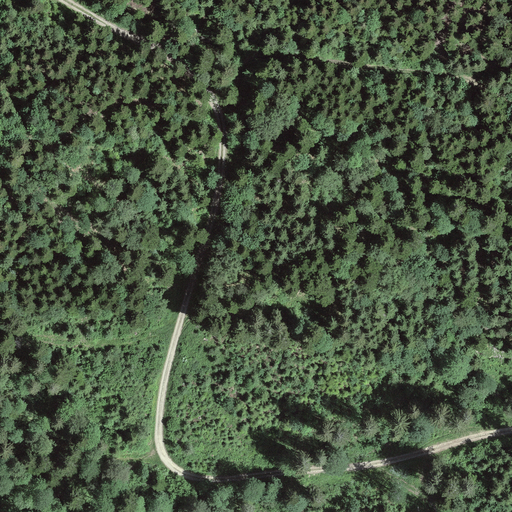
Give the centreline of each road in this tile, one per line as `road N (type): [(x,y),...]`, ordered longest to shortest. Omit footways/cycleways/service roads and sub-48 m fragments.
road 1 (track): [(511,432),(315,472),(215,480),(172,468),(160,445),(159,411),(213,218),(220,115),(187,65),(61,0)]
road 2 (track): [(511,99),(437,74),(257,59),(240,71),(243,144),(220,184)]
